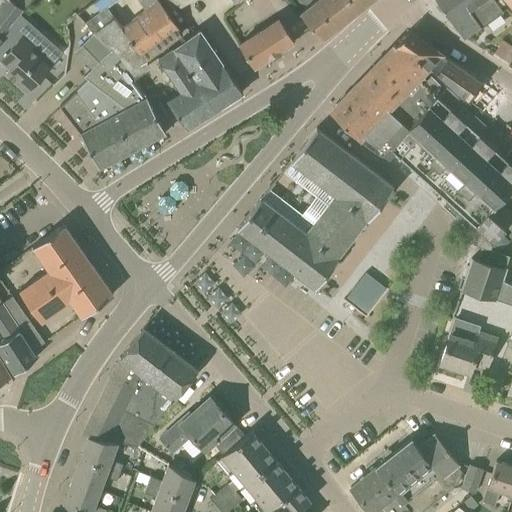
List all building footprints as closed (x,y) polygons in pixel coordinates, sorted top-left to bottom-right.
[(0,39),(24,10),(31,0),(6,0),(0,7),(0,39)] [(146,60),(184,35),(157,0),(120,0),(85,24),(94,33),(112,49),(116,53),(134,78),(151,67),(146,60)] [(166,0),(175,11),(181,7),(189,0),(233,0),(236,3),(239,0),(166,0)] [(343,23),(325,0),(316,0),(300,14),(312,29),(313,28),(322,39),(343,23)] [(356,0),(325,0),(343,23),(362,7),(356,0)] [(495,0),(436,0),(464,39),(480,27),(481,28),(504,11),(495,0)] [(239,44),(253,65),(252,65),(254,67),(294,41),(293,39),(279,18),(239,44)] [(224,64),(200,29),(172,48),(214,109),(227,101),(228,102),(243,92),(224,64)] [(412,52),(427,66),(428,64),(467,101),(468,100),(469,101),(482,82),(462,68),(441,53),(435,49),(408,31),(394,45),(406,56),(412,52)] [(97,63),(100,61),(112,49),(94,33),(80,48),(97,63)] [(51,65),(20,37),(0,59),(0,60),(10,69),(6,73),(28,92),(51,65)] [(420,73),(427,66),(412,52),(406,56),(394,45),(360,81),(386,106),(382,111),(399,128),(432,92),(440,84),(430,75),(426,79),(420,73)] [(214,109),(172,48),(159,57),(182,91),(168,99),(187,128),(202,118),(202,117),(214,109)] [(146,95),(134,78),(116,53),(112,49),(100,61),(97,63),(84,76),(125,107),(127,108),(125,110),(144,145),(164,134),(166,133),(166,132),(165,131),(146,95)] [(386,106),(360,81),(330,112),(358,139),(359,139),(358,139),(382,156),(389,148),(385,143),(399,128),(382,111),(386,106)] [(144,145),(125,110),(127,108),(125,107),(98,121),(75,90),(60,105),(80,133),(98,166),(98,167),(99,168),(99,169),(101,168),(120,158),(143,145),(144,145)] [(432,92),(399,128),(385,143),(389,148),(481,231),(476,245),(491,250),(493,243),(506,229),(488,213),(511,186),(511,164),(504,157),(432,92)] [(393,187),(316,128),(283,171),(284,172),(285,171),(297,180),(304,170),(335,194),(306,233),(261,198),(237,228),(316,288),(339,258),(337,257),(367,219),(368,220),(393,187)] [(92,309),(113,294),(64,224),(43,239),(47,246),(37,253),(49,269),(26,285),(33,295),(26,300),(41,322),(71,301),(77,309),(87,302),(92,309)] [(499,252),(510,241),(502,233),(493,243),(492,246),(499,252)] [(511,285),(502,280),(505,269),(472,258),(465,278),(472,280),(469,291),(511,304),(511,285)] [(348,267),(327,296),(349,312),(370,283),(348,267)] [(13,298),(4,304),(20,328),(24,326),(38,346),(45,342),(13,298)] [(0,304),(0,330),(5,338),(0,341),(0,350),(15,373),(22,368),(36,358),(36,357),(30,348),(18,330),(20,328),(4,304),(3,302),(0,304)] [(240,312),(228,318),(242,342),(254,336),(240,312)] [(198,368),(144,327),(120,356),(82,435),(88,436),(118,442),(138,446),(198,368)] [(449,336),(440,362),(445,364),(444,366),(452,369),(453,367),(466,371),(469,372),(472,363),(486,367),(496,338),(485,334),(477,332),(475,331),(472,341),(450,333),(449,336)] [(0,382),(11,376),(0,357),(0,382)] [(190,411),(160,438),(172,451),(191,434),(204,448),(212,441),(222,455),(244,436),(233,423),(233,422),(211,397),(192,414),(190,411)] [(244,436),(222,455),(216,460),(232,480),(229,484),(228,483),(210,498),(222,511),(227,511),(243,499),(235,491),(239,488),(258,511),(304,511),(301,508),(310,500),(252,430),(244,436)] [(421,511),(458,484),(462,472),(458,466),(460,465),(435,433),(418,447),(411,438),(351,487),(370,511),(421,511)] [(80,458),(120,473),(123,464),(111,459),(118,442),(88,436),(80,458)] [(361,457),(335,474),(340,481),(366,464),(361,457)] [(71,481),(100,491),(105,476),(117,480),(120,473),(80,458),(71,481)] [(511,465),(496,460),(482,501),(494,505),(499,490),(511,493),(511,465)] [(162,480),(150,476),(139,471),(134,482),(146,486),(186,501),(194,479),(168,463),(162,480)] [(475,492),(483,469),(469,464),(461,487),(475,492)] [(65,499),(63,503),(66,504),(87,511),(104,511),(106,509),(95,505),(100,491),(71,481),(65,499)] [(156,496),(149,511),(182,511),(186,501),(146,486),(144,492),(156,496)] [(471,496),(464,501),(470,509),(477,504),(471,496)]
